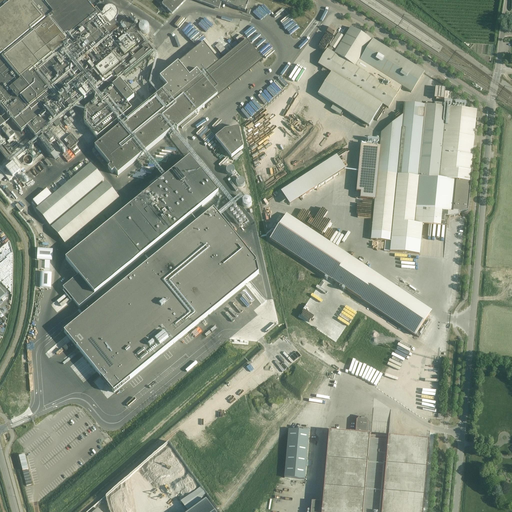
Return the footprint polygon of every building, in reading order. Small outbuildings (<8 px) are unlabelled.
[(0,0),(0,10),(1,12),(0,12),(0,56),(5,62),(50,25),(29,0),(0,0)] [(83,49),(45,3),(42,0),(29,0),(50,25),(5,62),(30,93),(83,49)] [(83,49),(103,32),(89,15),(94,10),(85,0),(49,0),(45,3),(83,49)] [(146,0),(147,0),(146,0),(166,0),(167,1),(165,3),(164,5),(168,9),(172,13),(180,6),(185,0),(191,0),(201,4),(214,9),(215,8),(215,7),(217,8),(219,9),(220,6),(221,3),(222,3),(222,4),(229,6),(236,9),(241,11),(245,12),(248,4),(249,0),(146,0)] [(96,9),(94,10),(89,15),(103,32),(106,36),(118,26),(115,23),(117,21),(115,20),(118,17),(118,13),(116,9),(113,7),(109,6),(105,8),(103,11),(103,13),(101,14),(96,9)] [(30,93),(55,123),(125,65),(148,46),(146,43),(126,19),(118,26),(106,36),(103,32),(83,49),(30,93)] [(318,65),(332,73),(318,95),(369,127),(383,105),(388,109),(402,87),(411,93),(424,72),(372,39),(371,41),(351,28),(348,32),(345,30),(342,35),(338,34),(336,32),(336,31),(330,27),(327,32),(333,36),(331,38),(334,40),(318,65)] [(257,53),(246,40),(169,104),(161,93),(148,104),(95,148),(110,167),(107,169),(111,174),(114,172),(117,176),(173,130),(175,128),(177,131),(205,107),(206,108),(263,60),(257,53)] [(21,132),(27,127),(36,139),(40,136),(55,123),(30,93),(5,62),(0,56),(0,106),(12,121),(21,132)] [(97,139),(132,110),(127,104),(134,98),(120,81),(113,87),(85,109),(84,123),(97,139)] [(435,88),(434,99),(449,100),(450,93),(445,92),(445,89),(435,88)] [(362,146),(360,167),(371,168),(372,158),(379,158),(371,240),(385,241),(391,242),(390,252),(419,254),(422,225),(426,225),(430,225),(435,226),(439,226),(444,227),(447,227),(448,218),(449,218),(460,216),(459,213),(462,213),(468,211),(473,159),(476,125),(477,123),(477,121),(477,118),(478,111),(405,103),(403,115),(381,133),(381,136),(378,136),(377,148),(362,146)] [(314,110),(307,122),(322,131),(331,117),(321,110),(319,113),(314,110)] [(8,127),(2,131),(10,140),(15,135),(8,127)] [(345,127),(324,142),(328,147),(340,139),(339,138),(348,132),(345,127)] [(225,131),(215,138),(231,158),(243,148),(239,128),(225,131)] [(72,134),(64,141),(66,143),(68,142),(70,145),(68,147),(70,150),(79,143),(72,134)] [(14,157),(0,167),(0,168),(10,182),(19,176),(23,172),(25,171),(14,157)] [(78,276),(63,288),(65,290),(73,300),(79,308),(218,194),(215,189),(190,158),(66,260),(78,276)] [(50,226),(104,181),(90,164),(53,196),(40,206),(36,209),(50,226)] [(225,169),(225,171),(226,172),(227,174),(228,174),(230,175),(232,174),(233,173),(234,172),(235,170),(235,168),(234,167),(233,166),(231,165),(229,165),(228,165),(226,166),(225,167),(225,169)] [(63,177),(66,181),(73,174),(71,171),(63,177)] [(31,182),(23,172),(19,176),(27,186),(31,182)] [(235,180),(235,182),(236,183),(237,184),(239,185),(240,185),(242,185),(243,184),(244,182),(245,181),(245,179),(244,177),(243,176),(241,176),(240,175),(238,176),(237,177),(236,178),(235,180)] [(293,184),(302,198),(314,190),(305,176),(293,184)] [(65,244),(119,199),(105,182),(52,228),(65,244)] [(35,200),(40,206),(53,196),(47,189),(35,200)] [(242,202),(242,204),(243,205),(244,207),(246,207),(247,208),(249,207),(250,206),(251,205),(252,203),(252,201),(251,200),(250,199),(248,198),(246,198),(245,198),(243,199),(242,201),(242,202)] [(511,199),(508,199),(504,255),(502,255),(501,270),(503,270),(502,272),(511,272),(511,199)] [(213,212),(65,335),(115,394),(262,271),(215,215),(213,212)] [(270,239),(332,280),(348,256),(287,214),(276,231),(273,228),(272,230),(270,233),(273,235),(270,239)] [(53,249),(37,248),(36,260),(52,261),(53,249)] [(377,275),(348,256),(332,280),(361,299),(375,278),(377,275)] [(52,273),(39,272),(39,289),(51,289),(52,273)] [(375,278),(361,299),(419,338),(425,329),(421,327),(430,315),(375,278)] [(319,299),(299,332),(313,340),(333,307),(333,308),(337,302),(334,301),(336,298),(339,299),(341,294),(340,293),(341,290),(331,284),(321,300),(319,299)] [(310,511),(422,511),(429,441),(388,437),(388,438),(370,436),(370,435),(367,435),(369,422),(366,419),(359,418),(357,421),(355,434),(329,432),(323,503),(312,502),(310,511)] [(288,430),(284,479),(304,480),(309,432),(288,430)] [(209,499),(190,511),(218,511),(209,499)]
